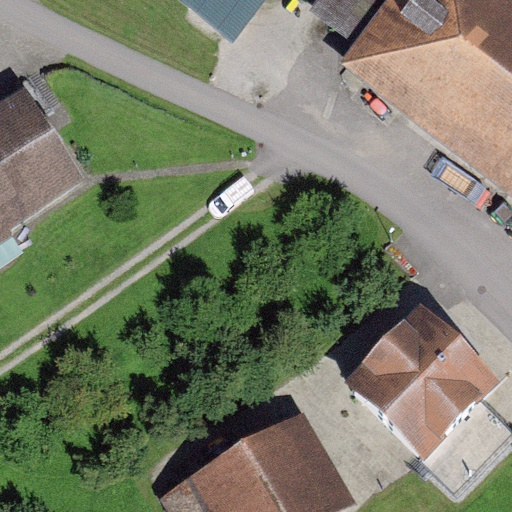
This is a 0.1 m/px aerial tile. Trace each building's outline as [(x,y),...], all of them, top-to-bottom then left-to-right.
[(158,0),(234,56),(275,0),(158,0)] [(511,0),(407,0),(423,11),(380,70),(511,166),(511,0)] [(0,233),(75,184),(26,108),(0,125),(0,233)] [(425,325),(357,395),(462,498),(511,447),(511,443),(481,413),(498,397),(425,325)] [(331,511),(291,440),(174,505),(177,511),(331,511)]
